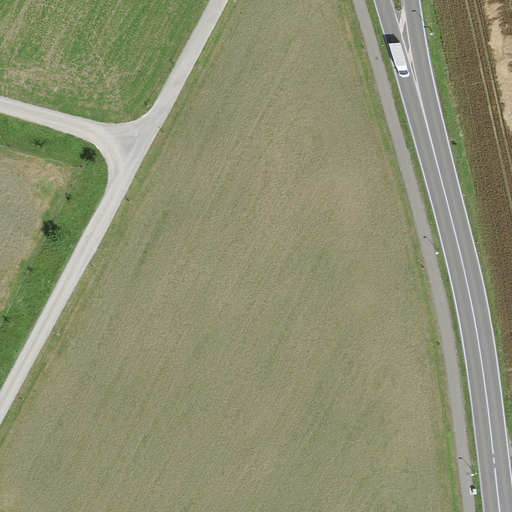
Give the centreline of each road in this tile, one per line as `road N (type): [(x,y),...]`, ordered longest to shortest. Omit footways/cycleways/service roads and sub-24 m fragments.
road 1 (secondary): [(396,0),(467,274),(501,511)]
road 2 (track): [(140,144),(0,408)]
road 3 (track): [(218,0),(140,144)]
road 4 (track): [(0,105),(140,144)]
